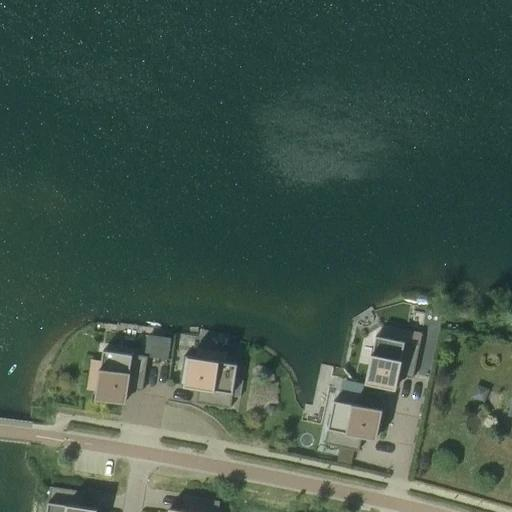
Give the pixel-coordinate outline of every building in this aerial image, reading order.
[(145,333),(142,355),(166,358),(169,336),(145,333)] [(420,344),(376,335),(366,383),(395,389),(398,375),(413,378),(420,344)] [(142,391),(148,356),(103,350),(96,398),(125,402),(127,389),(142,391)] [(237,364),(184,356),(180,385),(198,388),(196,403),(231,408),(232,397),(235,380),(237,364)] [(345,379),(343,391),(363,393),(365,382),(345,379)] [(235,380),(232,397),(240,398),(243,382),(235,380)] [(477,385),(471,398),(483,404),(489,391),(477,385)] [(382,410),(334,400),(324,444),(340,447),(345,448),(359,451),(362,436),(375,439),(382,410)] [(340,447),(337,461),(351,464),(354,450),(345,448),(340,447)] [(46,511),(95,511),(96,509),(83,507),(85,492),(50,486),(46,511)] [(169,509),(168,511),(218,511),(220,501),(185,496),(183,511),(169,509)]
